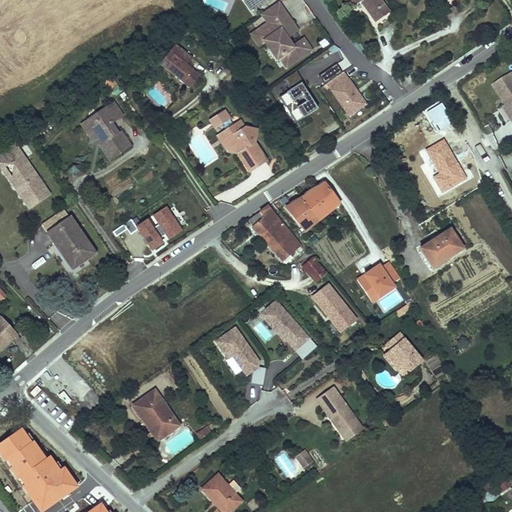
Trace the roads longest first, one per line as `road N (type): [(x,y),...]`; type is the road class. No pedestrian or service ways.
road 1 (residential): [(511,32),(130,284),(10,388)]
road 2 (residential): [(138,511),(10,388)]
